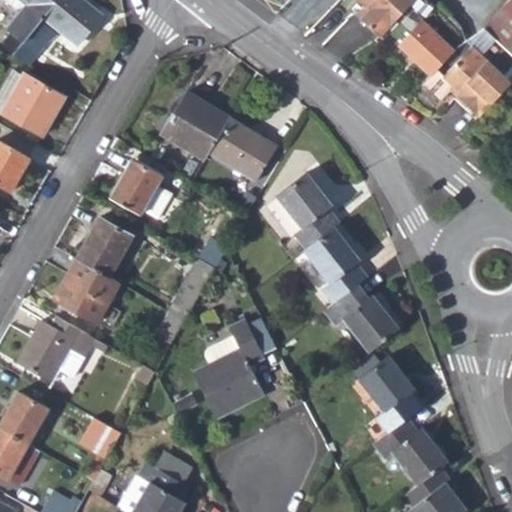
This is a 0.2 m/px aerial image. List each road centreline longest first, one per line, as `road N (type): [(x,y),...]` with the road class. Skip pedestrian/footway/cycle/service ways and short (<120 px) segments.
road 1 (residential): [(0,304),(175,0)]
road 2 (tertiary): [(464,236),(361,114),(272,48)]
road 3 (tertiary): [(484,312),(480,365),(489,422),(511,477)]
